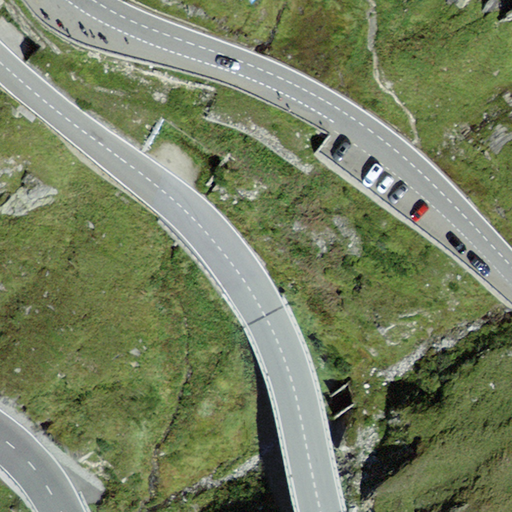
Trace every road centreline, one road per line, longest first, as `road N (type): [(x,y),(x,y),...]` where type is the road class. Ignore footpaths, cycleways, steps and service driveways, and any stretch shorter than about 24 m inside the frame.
road 1 (primary): [(0,63),(201,226),(233,264),(287,371),(319,511)]
road 2 (primary): [(511,267),(403,157),(348,114),(92,0)]
